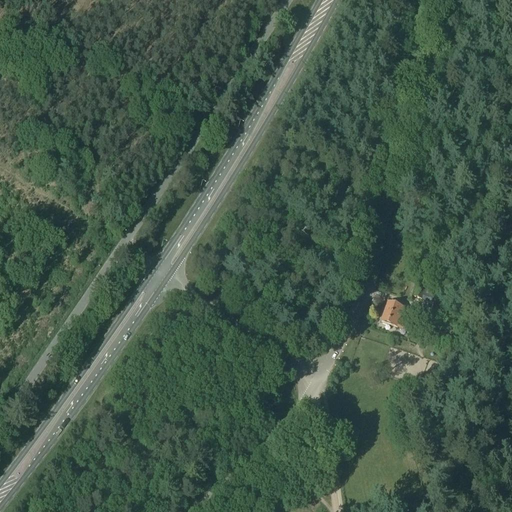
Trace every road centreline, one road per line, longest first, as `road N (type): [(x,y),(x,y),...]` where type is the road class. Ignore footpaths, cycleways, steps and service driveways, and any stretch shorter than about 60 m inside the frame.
road 1 (unclassified): [(316,386),(362,296),(431,0)]
road 2 (primary): [(165,281),(262,139),(336,0)]
road 3 (primary): [(318,0),(248,129),(152,272)]
road 4 (unclassified): [(120,248),(287,0)]
road 5 (primary): [(0,508),(165,281)]
road 6 (primary): [(152,272),(0,482)]
road 7 (unclassified): [(0,417),(120,248)]
road 8 (unclassified): [(316,386),(165,281)]
road 9 (unclassified): [(191,511),(264,447),(316,386)]
road 10 (track): [(316,386),(334,511)]
